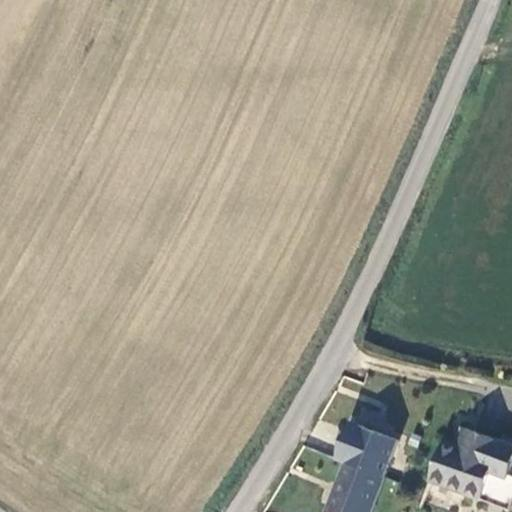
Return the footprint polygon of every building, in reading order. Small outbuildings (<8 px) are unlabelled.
[(356,419),(347,438),(366,446),(374,427),(356,419)] [(499,478),(511,446),(511,442),(497,436),(495,441),(482,436),(458,426),(451,445),(437,439),(422,477),(440,484),(473,497),(483,471),(499,478)] [(495,441),(497,436),(484,431),(482,436),(495,441)] [(366,446),(347,438),(317,508),(326,511),(358,511),(384,454),(366,446)] [(440,484),(422,477),(416,491),(435,499),(440,484)]
